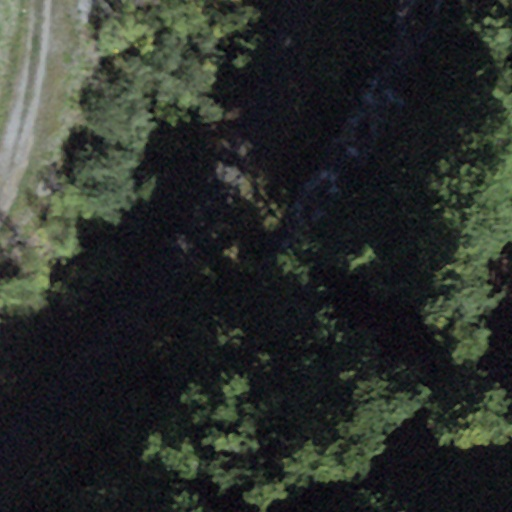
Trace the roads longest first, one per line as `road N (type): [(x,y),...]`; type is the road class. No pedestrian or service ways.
road 1 (track): [(0,461),(159,274),(233,159),(279,63),(290,0)]
road 2 (track): [(40,0),(19,162),(0,200)]
